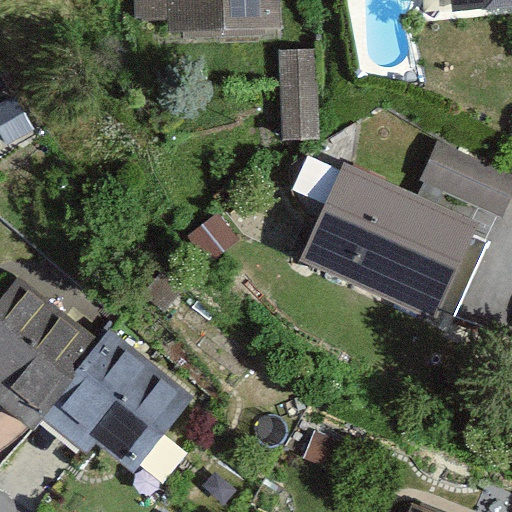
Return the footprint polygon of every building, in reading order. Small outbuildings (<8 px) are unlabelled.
[(265,0),(117,0),(117,12),(145,12),(146,27),(265,26),(265,0)] [(314,53),(282,54),(285,139),(317,138),(314,53)] [(431,136),(410,176),(485,216),(507,176),(431,136)] [(456,216),(322,156),(280,251),(413,311),(456,216)] [(25,410),(86,339),(4,270),(0,274),(0,413),(13,425),(25,410)] [(86,339),(25,410),(106,478),(180,389),(98,321),(86,339)]
